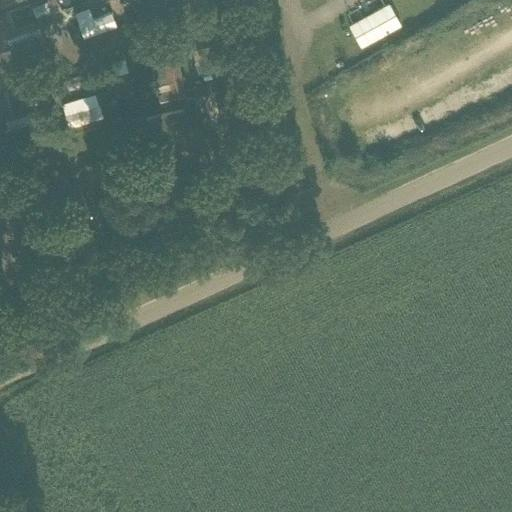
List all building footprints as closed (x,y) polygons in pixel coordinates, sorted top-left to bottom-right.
[(66,4),(64,0),(41,0),(43,9),(66,4)] [(349,25),(361,47),(401,25),(389,2),(349,25)] [(105,14),(90,16),(88,6),(74,9),(79,35),(108,30),(105,14)] [(128,28),(139,24),(136,15),(125,18),(128,28)] [(53,46),(69,45),(68,16),(52,16),(53,46)] [(38,26),(13,33),(17,49),(42,43),(38,26)] [(169,46),(166,36),(159,38),(161,47),(169,46)] [(168,97),(182,95),(177,49),(150,52),(154,82),(166,81),(168,97)] [(92,92),(59,100),(65,123),(98,115),(92,92)]
